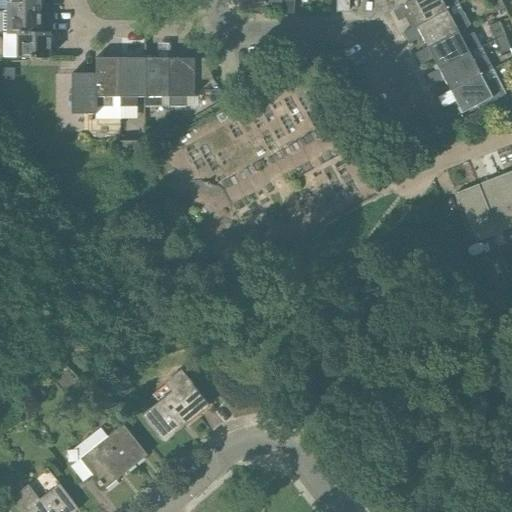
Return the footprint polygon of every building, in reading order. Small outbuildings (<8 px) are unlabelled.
[(6,0),(7,9),(40,9),(40,0),(6,0)] [(294,14),(294,0),(246,0),(247,1),(264,2),(264,4),(265,4),(266,2),(277,3),(277,13),(294,14)] [(398,9),(397,0),(385,0),(386,12),(387,12),(387,11),(393,11),(398,9)] [(416,25),(450,8),(450,9),(459,4),(456,0),(397,0),(398,9),(405,5),(416,25)] [(504,8),(500,0),(487,0),(494,13),(504,8)] [(416,25),(428,47),(461,30),(462,31),(470,26),(462,11),(454,15),(450,9),(450,8),(416,25)] [(40,33),(40,32),(40,9),(7,9),(7,34),(16,35),(16,33),(40,33)] [(494,40),(505,36),(500,22),(489,27),(494,40)] [(461,30),(428,47),(439,69),(472,51),(473,53),(482,48),(474,33),(465,37),(462,31),(461,30)] [(50,58),(50,32),(40,32),(40,33),(16,33),(16,35),(16,58),(50,58)] [(505,36),(494,40),(500,54),(511,49),(505,36)] [(485,54),(476,59),(473,53),(472,51),(439,69),(450,91),(484,73),(485,74),(493,70),(485,54)] [(96,120),(121,119),(121,108),(121,58),(96,58),(96,74),(72,74),(72,114),(96,113),(96,120)] [(137,108),(137,97),(145,97),(145,58),(121,58),(121,108),(137,108)] [(145,58),(145,97),(145,107),(170,107),(170,58),(145,58)] [(194,81),(214,81),(206,58),(170,58),(170,107),(186,107),(187,97),(194,97),(194,81)] [(496,76),(488,80),(485,74),(484,73),(450,91),(462,113),(477,106),(481,115),(509,100),(496,76)] [(120,150),(135,150),(135,142),(120,142),(120,150)] [(135,142),(135,150),(136,158),(145,158),(145,142),(135,142)] [(511,170),(497,177),(511,214),(511,170)] [(511,228),(511,214),(497,177),(477,184),(497,234),(501,232),(511,228)] [(493,236),(497,234),(477,184),(457,192),(476,242),(493,236)] [(497,234),(493,236),(497,247),(505,244),(501,232),(497,234)] [(503,280),(501,281),(497,284),(500,291),(507,288),(505,285),(503,280)] [(172,391),(142,416),(164,442),(208,406),(190,384),(191,384),(180,370),(166,383),(172,391)] [(122,426),(80,459),(104,490),(120,478),(119,476),(145,455),(122,426)] [(28,484),(9,499),(18,511),(75,511),(79,510),(59,484),(40,499),(28,484)]
